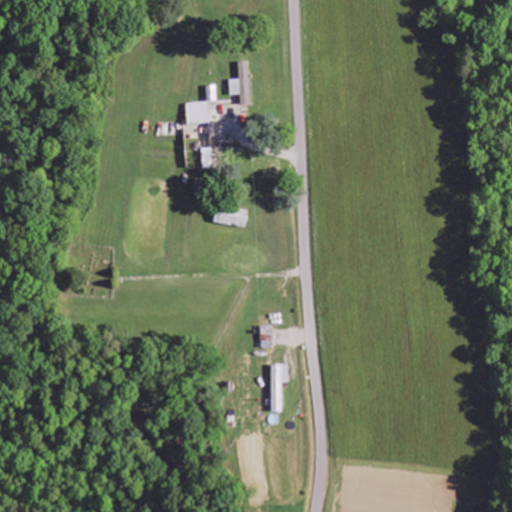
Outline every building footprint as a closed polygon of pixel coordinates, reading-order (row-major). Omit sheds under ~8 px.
[(231,97),(242,96),(242,106),(251,106),(249,63),(239,63),(240,80),(230,80),(231,97)] [(188,125),(210,125),(209,103),(187,104),(188,125)] [(247,228),(249,212),(217,208),(215,225),(247,228)] [(274,345),(273,326),(261,326),(262,341),(267,341),(267,345),(274,345)] [(283,412),(283,383),(289,383),(289,364),(271,365),(272,412),(283,412)]
